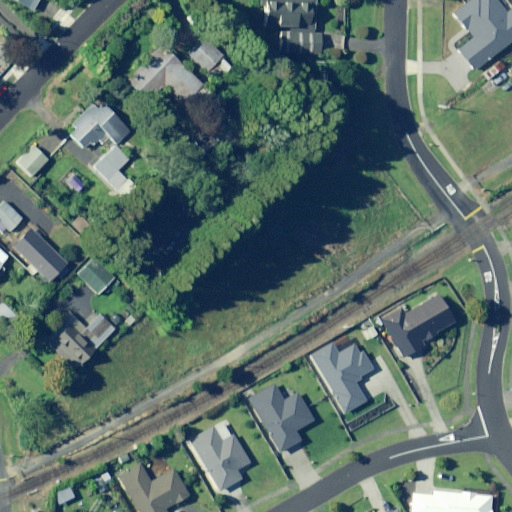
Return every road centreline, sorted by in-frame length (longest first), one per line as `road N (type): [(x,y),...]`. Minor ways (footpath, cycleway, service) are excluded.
road 1 (residential): [(394,0),(402,131),(474,230),(495,276),(489,384),(501,431)]
road 2 (residential): [(501,431),(358,468),(284,511)]
road 3 (residential): [(0,118),(118,0)]
